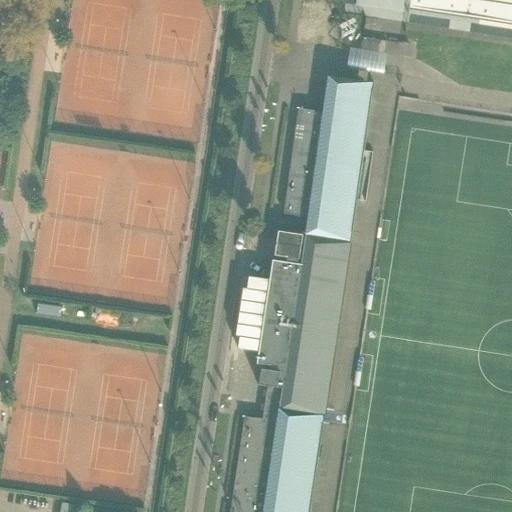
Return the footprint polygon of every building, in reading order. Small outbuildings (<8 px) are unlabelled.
[(511,0),(409,0),(408,10),(511,26),(511,0)] [(385,72),(387,54),(351,48),(348,66),(385,72)] [(447,52),(445,72),(466,74),(468,54),(447,52)] [(307,227),(307,229),(346,234),(349,213),(354,214),(356,200),(359,200),(367,151),(364,151),(365,138),(360,137),(366,96),(370,96),(370,97),(371,97),(373,84),(367,83),(366,90),(328,84),(323,112),(297,109),(282,214),(310,218),(312,200),(320,201),(316,229),(307,227)] [(277,232),(274,256),(298,260),(302,236),(277,232)] [(261,420),(244,417),(243,418),(229,511),(309,511),(311,504),(305,503),(312,458),(317,459),(320,445),(314,444),(317,422),(297,419),(299,405),(317,408),(341,249),(336,249),(305,244),(305,245),(302,265),(271,261),(268,281),(248,278),(246,289),(242,289),(242,291),(235,336),(239,337),(237,349),(257,352),(255,365),(270,367),(269,371),(260,370),(257,386),(266,387),(274,388),(269,421),(261,420)]
